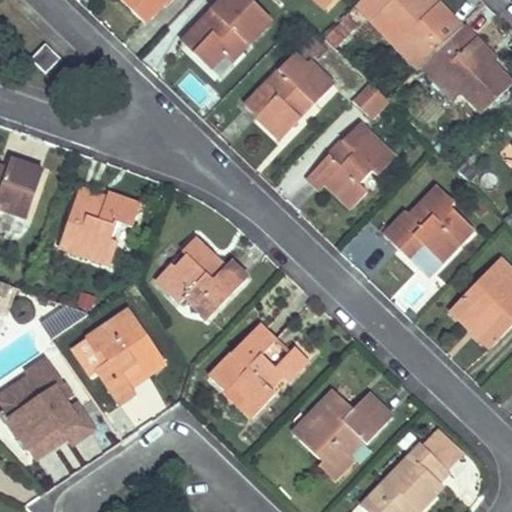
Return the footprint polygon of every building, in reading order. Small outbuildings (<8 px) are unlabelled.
[(152,17),(168,0),(120,0),(132,12),(133,11),(140,5),(152,17)] [(232,65),(273,21),(250,0),(222,0),(182,42),(212,70),(224,57),(232,65)] [(327,8),(335,0),(314,0),(325,10),(326,10),(327,8)] [(381,12),(393,0),(359,0),(355,5),(371,22),(381,12)] [(423,67),(463,28),(439,3),(434,8),(425,0),(393,0),(381,12),(389,20),(404,36),(405,37),(394,47),(418,72),(423,67)] [(439,3),(435,0),(425,0),(434,8),(439,3)] [(152,17),(140,5),(133,11),(132,12),(145,24),(152,17)] [(404,36),(389,20),(381,12),(371,22),(370,23),(394,47),(404,36)] [(328,43),(343,49),(354,24),(340,17),(328,43)] [(511,86),(511,85),(493,65),(486,57),(491,54),(465,27),(463,28),(423,67),(436,80),(432,82),(451,101),(461,92),(483,114),(511,86)] [(315,106),(333,87),(309,63),(313,59),(318,64),(329,52),(313,37),(280,72),(285,78),(274,89),(268,83),(247,106),(257,117),(263,111),(274,123),(269,129),(282,141),(302,120),(298,116),(311,103),(315,106)] [(60,59),(46,46),(32,61),(47,74),(60,59)] [(497,60),(491,54),(486,57),(493,65),(497,61),(497,60)] [(386,98),(372,84),(355,102),(369,116),(386,98)] [(386,98),(369,116),(373,119),(390,102),(389,101),(386,98)] [(379,177),(396,159),(360,124),(306,180),(318,192),(325,186),(351,211),(368,193),(360,185),(373,172),(379,177)] [(28,221),(44,172),(13,161),(9,171),(0,167),(0,213),(1,211),(28,221)] [(472,229),(450,208),(455,203),(438,187),(410,216),(405,212),(384,235),(413,263),(420,256),(414,250),(421,243),(441,262),(472,229)] [(113,242),(121,221),(134,227),(141,207),(110,194),(108,199),(105,206),(94,202),(97,195),(81,189),(60,249),(111,268),(120,245),(113,242)] [(105,206),(108,199),(97,195),(94,202),(105,206)] [(207,319),(249,278),(233,262),(226,268),(220,273),(210,263),(215,257),(197,239),(182,253),(186,258),(175,268),(172,265),(157,280),(178,301),(184,295),(207,319)] [(220,273),(226,268),(215,257),(210,263),(220,273)] [(490,349),(511,326),(511,272),(501,262),(452,312),(490,349)] [(15,287),(0,282),(0,312),(5,315),(15,287)] [(91,314),(63,304),(60,313),(82,321),(91,314)] [(166,365),(130,310),(86,339),(96,355),(102,351),(110,365),(98,372),(121,406),(135,396),(130,388),(166,365)] [(287,382),(308,361),(296,349),(289,355),(275,341),(264,331),(260,327),(210,377),(218,384),(251,418),(274,395),(271,391),(284,379),(287,382)] [(88,426),(67,394),(61,398),(56,390),(66,383),(77,376),(66,360),(45,374),(42,370),(5,394),(22,421),(16,425),(39,460),(88,426)] [(87,391),(77,376),(66,383),(76,398),(87,391)] [(367,444),(392,417),(369,394),(353,411),(334,392),(293,433),(324,464),(329,460),(342,471),(353,460),(350,456),(363,441),(367,444)] [(22,421),(5,394),(0,397),(0,434),(16,425),(22,421)] [(465,456),(437,428),(436,429),(422,445),(450,471),(464,457),(465,456)] [(420,511),(444,488),(440,483),(450,471),(422,445),(362,506),(368,511),(408,511),(414,507),(416,508),(419,511),(420,511)] [(342,471),(329,460),(324,464),(323,465),(322,467),(335,479),(336,478),(341,472),(342,471)]
